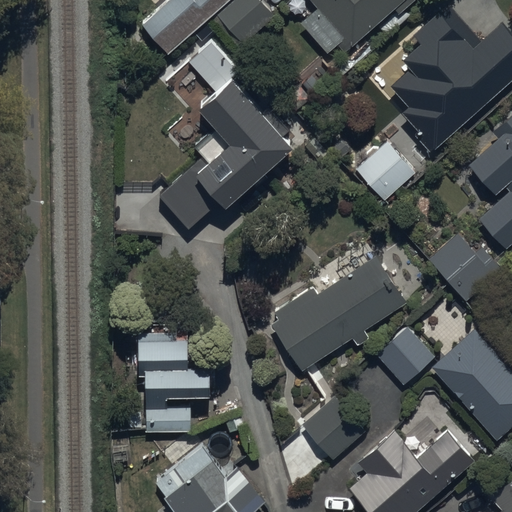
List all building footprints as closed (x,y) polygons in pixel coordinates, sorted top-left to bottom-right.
[(211,4),(216,0),(151,0),(140,10),(169,42),(211,4)] [(261,0),(230,0),(215,13),(243,45),(276,16),(261,0)] [(345,51),(403,0),(313,0),(318,5),(300,21),(328,53),(339,44),(345,51)] [(431,152),(511,79),(511,31),(503,21),(483,39),(451,3),(401,47),(408,55),(404,58),(411,67),(391,85),(409,105),(402,111),(419,129),(414,133),(431,152)] [(229,192),(296,131),(286,120),(292,115),(269,90),(264,95),(233,61),(201,91),(219,111),(196,132),(203,139),(158,180),(190,214),(222,185),(229,192)] [(511,113),(494,130),(500,137),(470,164),(496,194),(506,185),(510,189),(479,217),(507,248),(511,244),(511,113)] [(416,172),(388,141),(357,169),(384,199),(416,172)] [(477,250),(457,230),(429,259),(469,300),(502,267),(481,246),(477,250)] [(371,337),(366,329),(407,302),(375,254),(318,293),(313,284),(273,310),(279,319),(271,324),(303,371),(353,338),(358,346),(371,337)] [(409,324),(376,352),(403,384),(436,356),(409,324)] [(511,368),(475,327),(432,366),(496,438),(511,423),(511,368)] [(179,329),(139,329),(139,375),(145,375),(145,430),(192,430),(192,407),(169,407),(169,396),(212,396),(212,365),(209,365),(190,366),(190,342),(190,336),(179,336),(179,329)] [(336,395),(302,424),(332,460),(366,431),(336,395)] [(371,511),(416,511),(476,459),(448,427),(419,453),(397,428),(359,461),(368,471),(349,487),(371,511)] [(253,511),(267,501),(240,466),(228,476),(201,441),(153,479),(178,511),(253,511)] [(511,511),(511,476),(491,496),(503,509),(499,511),(511,511)]
